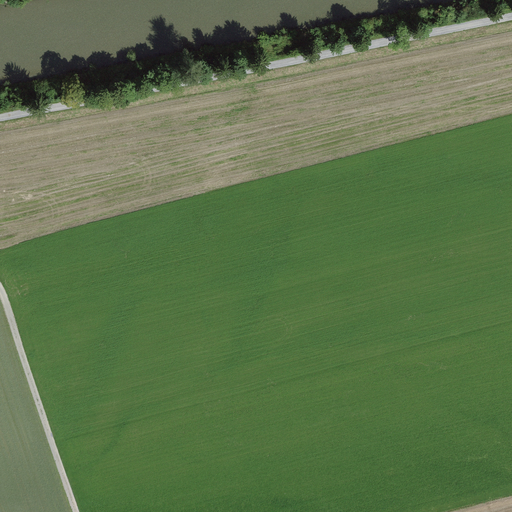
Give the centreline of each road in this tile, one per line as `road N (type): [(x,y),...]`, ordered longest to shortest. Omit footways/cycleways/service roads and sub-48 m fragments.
road 1 (track): [(511,16),(0,116)]
road 2 (track): [(0,285),(76,511)]
